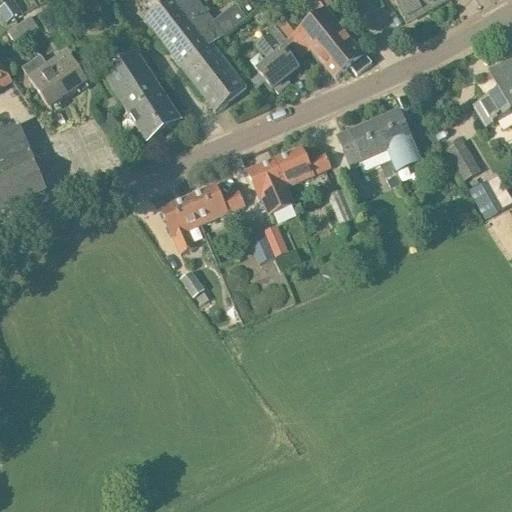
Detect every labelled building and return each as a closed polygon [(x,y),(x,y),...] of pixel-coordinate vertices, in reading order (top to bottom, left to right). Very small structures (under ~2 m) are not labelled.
[(213,23),(197,3),(200,0),(174,0),(145,23),(182,72),(212,48),(212,47),(247,22),(235,7),(213,23)] [(393,0),(408,27),(429,15),(420,0),(393,0)] [(420,0),(429,15),(450,3),(448,0),(420,0)] [(12,1),(5,7),(15,20),(22,15),(12,1)] [(5,7),(0,10),(0,14),(7,25),(15,20),(5,7)] [(272,25),(274,27),(291,48),(301,62),(312,53),(335,83),(348,73),(355,80),(372,66),(366,58),(364,60),(326,11),(298,34),(283,15),(272,25)] [(50,13),(39,20),(49,35),(60,28),(50,13)] [(31,19),(19,27),(27,39),(39,31),(31,19)] [(19,27),(7,35),(15,46),(27,39),(19,27)] [(273,93),(299,72),(284,53),(291,48),(274,27),(267,32),(270,36),(256,48),(268,63),(256,72),(273,93)] [(216,115),(246,92),(212,48),(182,72),(216,115)] [(69,100),(87,87),(66,56),(48,69),(69,100)] [(157,86),(138,57),(103,79),(122,109),(157,86)] [(0,92),(11,85),(0,66),(0,92)] [(499,96),(474,110),(486,131),(511,116),(511,67),(490,80),(499,96)] [(50,113),(69,100),(48,69),(29,82),(50,113)] [(148,147),(182,124),(157,86),(122,109),(148,147)] [(400,115),(376,125),(388,155),(397,175),(422,164),(413,144),(400,115)] [(111,120),(102,126),(109,136),(117,130),(111,120)] [(0,124),(0,213),(46,193),(35,168),(36,167),(20,130),(19,128),(14,130),(9,121),(0,124)] [(376,125),(338,142),(351,171),(360,167),(363,176),(381,168),(391,192),(402,188),(396,175),(397,175),(388,155),(376,125)] [(462,144),(446,153),(463,184),(475,178),(463,157),(468,154),(462,144)] [(309,163),(303,150),(275,162),(288,190),(331,171),(324,156),(309,163)] [(294,207),(286,191),(288,190),(275,162),(248,175),(259,201),(261,201),(269,218),(294,207)] [(486,185),(470,194),(485,222),(497,215),(492,207),(490,203),(495,201),(486,185)] [(221,201),(215,188),(187,201),(200,229),(246,208),(239,193),(221,201)] [(346,191),(327,199),(340,229),(358,221),(346,191)] [(181,257),(197,250),(190,234),(200,229),(187,201),(161,213),(181,257)] [(276,261),(289,255),(277,229),(265,234),(276,261)] [(260,268),(276,261),(265,234),(248,242),(260,268)] [(43,288),(79,385),(138,363),(124,323),(141,317),(134,298),(115,305),(105,278),(112,275),(108,265),(43,288)] [(192,275),(181,282),(194,300),(205,292),(192,275)] [(202,308),(209,303),(204,295),(197,300),(202,308)]
